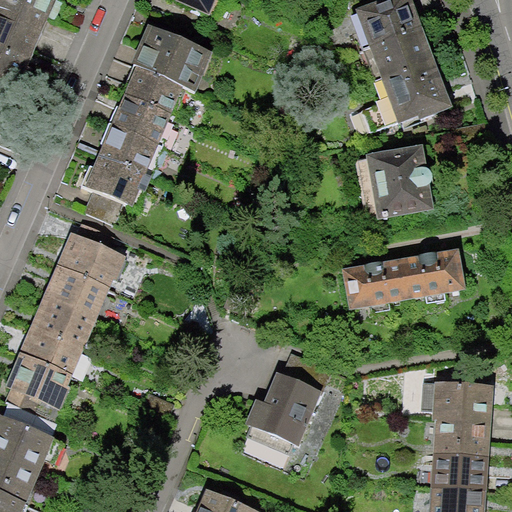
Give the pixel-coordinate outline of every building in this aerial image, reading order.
[(47,19),(55,22),(62,5),(50,0),(0,0),(0,17),(40,35),(46,21),(47,19)] [(214,0),(172,0),(208,15),(214,0)] [(359,41),(363,52),(419,31),(410,8),(407,0),(399,0),(352,18),(361,40),(359,41)] [(0,54),(24,65),(29,55),(31,56),(36,45),(40,35),(0,17),(0,54)] [(211,57),(150,31),(142,50),(134,69),(182,89),(195,95),(211,57)] [(422,39),(419,31),(363,52),(368,63),(369,63),(377,84),(431,63),(422,39)] [(0,92),(13,98),(18,86),(22,77),(20,76),(24,65),(0,54),(0,92)] [(431,63),(377,84),(385,104),(362,113),(371,134),(420,116),(421,121),(449,110),(440,87),(431,63)] [(127,99),(170,118),(182,89),(134,69),(127,86),(132,88),(130,92),(127,99)] [(0,92),(0,121),(1,118),(4,119),(8,110),(13,98),(0,92)] [(109,127),(157,147),(170,118),(127,99),(123,108),(122,111),(117,109),(109,127)] [(454,132),(457,148),(488,143),(485,126),(454,132)] [(101,146),(106,148),(105,151),(101,159),(150,181),(156,167),(149,164),(157,147),(109,127),(101,146)] [(387,220),(387,218),(430,210),(426,189),(428,188),(429,187),(431,184),(430,183),(429,181),(429,178),(430,177),(427,174),(425,174),(423,173),(420,153),(370,161),(374,184),(361,186),(367,221),(383,218),(383,221),(387,220)] [(138,191),(144,194),(150,181),(101,159),(98,167),(96,171),(90,168),(81,188),(94,194),(85,213),(114,226),(122,206),(130,209),(138,191)] [(83,226),(77,241),(74,240),(69,251),(61,271),(107,290),(111,280),(117,283),(126,262),(107,254),(113,239),(83,226)] [(401,265),(407,300),(415,298),(415,301),(421,300),(420,298),(462,290),(456,255),(437,259),(436,256),(423,259),(418,259),(419,262),(413,263),(412,259),(407,260),(407,264),(401,265)] [(401,265),(394,266),(394,262),(388,263),(389,267),(383,268),(383,266),(369,268),(364,269),(365,271),(346,275),(352,310),(394,302),(394,305),(400,304),(399,301),(407,300),(401,265)] [(107,290),(61,271),(53,290),(48,301),(94,320),(107,290)] [(35,331),(81,350),(94,320),(48,301),(40,319),(35,331)] [(23,358),(69,378),(81,350),(35,331),(27,349),(23,358)] [(293,445),(296,446),(318,394),(311,391),(320,368),(293,356),(283,379),(280,378),(268,404),(267,408),(259,404),(249,426),(252,428),(248,437),(289,455),(293,445)] [(8,405),(36,417),(43,403),(62,411),(71,390),(65,388),(69,378),(23,358),(13,382),(10,389),(12,390),(6,404),(8,405)] [(489,411),(490,390),(437,386),(435,422),(439,422),(488,426),(489,411)] [(143,410),(168,420),(174,406),(150,395),(143,410)] [(0,457),(36,473),(57,426),(36,417),(8,405),(2,420),(0,418),(0,457)] [(439,422),(437,443),(443,444),(442,457),(486,460),(486,450),(488,426),(439,422)] [(36,473),(0,457),(0,495),(16,502),(21,490),(28,493),(36,473)] [(441,470),(435,470),(434,491),(483,494),(484,485),(486,460),(442,457),(441,470)] [(432,511),(481,511),(483,494),(434,491),(432,511)] [(250,511),(208,494),(200,511),(250,511)] [(16,502),(0,495),(0,511),(25,511),(28,507),(16,502)]
